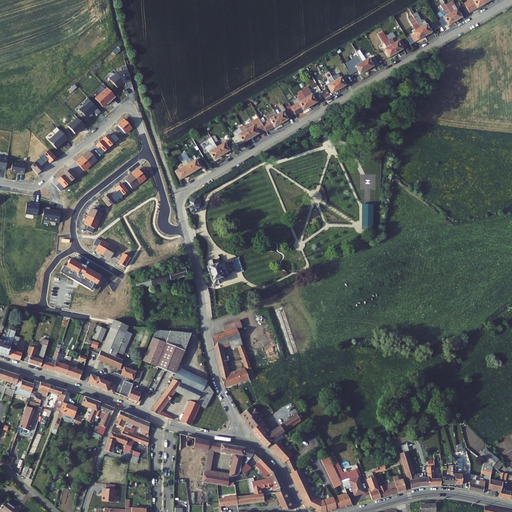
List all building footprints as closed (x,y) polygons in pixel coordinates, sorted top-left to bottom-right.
[(453,1),(452,0),(448,0),(448,1),(451,6),(445,10),(447,13),(445,14),(449,22),(454,19),(455,21),(462,17),(453,1)] [(469,13),(461,0),(455,0),(453,1),(462,17),(469,13)] [(431,32),(438,28),(433,19),(429,21),(426,17),(428,16),(422,7),(418,9),(419,12),(423,18),(426,23),(431,32)] [(441,25),(446,22),(442,15),(437,18),(441,25)] [(425,35),(431,32),(426,23),(420,26),(425,35)] [(402,49),(411,43),(407,34),(397,40),(402,49)] [(395,52),(402,49),(397,40),(391,44),(395,52)] [(372,66),(382,60),(377,52),(370,56),(365,46),(362,48),(372,66)] [(365,70),(372,66),(362,48),(359,50),(360,53),(358,55),(361,61),(360,61),(365,70)] [(117,73),(110,80),(118,89),(123,84),(126,83),(126,86),(132,84),(126,66),(122,68),(121,69),(122,72),(117,73)] [(344,85),(354,79),(348,70),(342,74),(338,66),(334,68),(337,73),(339,77),(344,85)] [(338,88),(344,85),(339,77),(334,79),(333,80),(338,88)] [(331,98),(337,95),(331,86),(326,89),(331,98)] [(314,101),(324,95),(319,87),(314,90),(309,93),(314,101)] [(104,108),(116,97),(107,88),(95,99),(104,108)] [(314,101),(309,93),(295,101),(299,109),(314,101)] [(101,112),(88,99),(85,102),(85,103),(82,106),(84,107),(80,111),(82,113),(81,114),(84,118),(86,117),(88,120),(93,115),(92,114),(94,112),(97,115),(101,112)] [(289,104),(286,99),(281,102),(284,107),(291,104),(290,103),(289,104)] [(284,107),(281,102),(276,104),(277,106),(285,119),(296,112),(295,111),(299,109),(295,101),(291,104),(284,107)] [(269,128),(285,119),(277,106),(269,111),(271,115),(264,119),(269,128)] [(264,119),(261,114),(246,123),(247,123),(254,135),(269,127),(264,119)] [(68,127),(75,134),(80,129),(81,129),(84,126),(77,118),(68,127)] [(134,127),(127,119),(120,125),(123,128),(127,133),(134,127)] [(239,144),(254,135),(247,123),(243,126),(239,128),(241,131),(234,135),(239,144)] [(68,140),(57,127),(52,131),(55,135),(49,141),(57,150),(62,145),(61,144),(64,142),(65,143),(68,140)] [(213,142),(216,140),(213,135),(211,131),(207,133),(213,142)] [(108,135),(102,140),(109,148),(115,142),(110,137),(108,135)] [(103,153),(109,148),(102,140),(96,145),(99,148),(103,153)] [(224,153),(235,146),(231,140),(227,143),(225,141),(219,145),(224,153)] [(216,157),(224,153),(219,145),(211,149),(216,157)] [(40,158),(44,163),(47,160),(50,163),(56,158),(49,150),(40,158)] [(194,170),(204,164),(200,156),(193,160),(187,150),(184,152),(194,170)] [(89,151),(83,157),(90,165),(96,159),(92,154),(89,151)] [(194,170),(184,152),(180,154),(186,164),(177,169),(181,178),(194,170)] [(90,165),(83,157),(77,163),(84,171),(90,165)] [(40,158),(30,166),(38,174),(44,169),(41,166),(44,163),(40,158)] [(25,165),(13,163),(11,172),(24,174),(25,165)] [(68,167),(62,172),(69,180),(75,174),(70,169),(68,167)] [(138,170),(132,175),(138,183),(145,178),(141,173),(138,170)] [(69,180),(62,172),(55,178),(57,181),(62,186),(69,180)] [(138,183),(132,175),(125,180),(127,183),(132,188),(138,183)] [(117,191),(114,194),(118,199),(128,191),(121,183),(115,188),(117,191)] [(377,190),(376,197),(380,197),(381,185),(368,184),(367,189),(377,190)] [(196,201),(197,203),(205,200),(202,191),(201,192),(200,189),(194,191),(195,194),(193,195),(195,201),(196,201)] [(102,199),(108,207),(118,199),(114,194),(110,196),(108,193),(102,199)] [(366,196),(364,217),(371,218),(373,197),(366,196)] [(35,204),(27,202),(25,213),(34,215),(34,216),(37,216),(39,203),(35,203),(35,204)] [(50,208),(44,207),(42,220),(59,223),(60,212),(50,210),(50,208)] [(92,208),(88,216),(98,221),(102,213),(101,213),(95,210),(92,208)] [(98,221),(88,216),(85,224),(88,226),(94,228),(94,229),(98,221)] [(103,254),(108,245),(100,241),(100,242),(96,248),(95,250),(103,254)] [(115,250),(108,245),(103,254),(110,259),(112,256),(115,250)] [(209,257),(215,275),(225,272),(224,267),(229,265),(225,252),(219,254),(218,250),(212,251),(213,256),(209,257)] [(130,258),(123,254),(119,260),(117,263),(125,267),(130,258)] [(64,263),(60,269),(97,291),(106,276),(71,256),(66,264),(64,263)] [(129,280),(131,289),(181,277),(182,281),(187,280),(183,261),(178,262),(179,267),(129,280)] [(224,317),(227,323),(237,319),(242,317),(240,311),(224,317)] [(222,369),(228,380),(249,370),(246,363),(252,361),(250,358),(230,367),(225,339),(235,335),(245,358),(250,356),(237,319),(227,323),(212,329),(212,332),(222,369)] [(108,322),(98,351),(115,358),(116,356),(113,355),(114,352),(120,355),(126,332),(122,331),(125,324),(108,322)] [(93,327),(89,339),(97,343),(102,330),(93,327)] [(154,328),(140,360),(156,367),(162,371),(170,375),(174,366),(190,330),(154,328)] [(129,334),(126,332),(120,355),(121,355),(129,334)] [(0,353),(3,355),(10,336),(3,334),(1,339),(0,338),(0,353)] [(10,334),(10,336),(3,355),(15,359),(19,349),(10,345),(12,340),(14,341),(16,337),(10,334)] [(283,337),(288,352),(297,349),(292,334),(283,337)] [(27,342),(20,360),(35,366),(38,359),(31,357),(35,345),(27,342)] [(41,356),(37,366),(49,370),(55,354),(56,350),(52,349),(48,358),(41,356)] [(98,351),(94,360),(116,370),(119,360),(115,358),(98,351)] [(61,356),(55,354),(49,370),(62,375),(65,366),(58,364),(61,356)] [(67,363),(65,366),(62,375),(75,380),(78,371),(71,368),(72,365),(67,363)] [(172,376),(171,378),(205,391),(199,404),(205,407),(213,391),(205,378),(174,366),(170,375),(172,376)] [(121,367),(118,375),(126,379),(129,380),(132,372),(121,367)] [(156,367),(140,395),(136,402),(135,404),(141,407),(162,371),(156,367)] [(0,390),(11,395),(12,392),(16,382),(19,374),(0,368),(0,390)] [(135,372),(131,379),(136,382),(140,374),(135,372)] [(125,382),(126,379),(118,375),(112,373),(100,376),(99,379),(112,384),(109,392),(124,397),(129,385),(129,384),(125,382)] [(23,376),(19,374),(16,382),(20,383),(19,388),(31,392),(34,383),(22,379),(23,376)] [(109,393),(109,392),(112,384),(99,379),(91,376),(87,385),(109,393)] [(166,387),(148,410),(172,419),(171,416),(171,415),(170,415),(159,411),(174,390),(191,397),(179,421),(189,424),(199,404),(205,391),(171,378),(166,387)] [(35,380),(34,383),(31,392),(29,398),(11,448),(25,453),(35,428),(45,401),(46,396),(43,395),(41,399),(37,397),(39,394),(38,393),(41,382),(35,380)] [(20,383),(16,382),(12,392),(29,398),(31,392),(19,388),(20,383)] [(51,385),(41,382),(38,393),(39,394),(37,397),(41,399),(43,395),(46,396),(51,385)] [(63,389),(51,385),(46,396),(45,401),(47,402),(49,402),(52,394),(59,397),(60,394),(61,395),(63,389)] [(129,385),(124,397),(136,402),(140,395),(136,394),(138,390),(129,385)] [(67,390),(63,389),(61,395),(60,394),(59,397),(55,406),(60,408),(63,402),(67,390)] [(88,409),(84,419),(89,421),(91,415),(97,402),(78,395),(74,403),(88,409)] [(45,401),(35,428),(37,429),(47,402),(45,401)] [(77,407),(63,402),(60,408),(53,426),(58,428),(63,413),(73,418),(76,409),(77,407)] [(100,436),(112,409),(97,402),(91,415),(100,418),(97,425),(96,425),(94,434),(100,436)] [(240,414),(245,421),(256,411),(254,408),(253,409),(250,405),(240,414)] [(78,409),(76,409),(73,418),(72,419),(71,423),(80,427),(83,421),(75,417),(78,409)] [(114,425),(123,428),(128,415),(119,411),(114,425)] [(244,422),(251,430),(263,423),(256,413),(257,412),(256,411),(245,421),(244,422)] [(123,428),(122,432),(121,435),(129,438),(128,439),(149,445),(149,440),(129,434),(132,426),(143,430),(142,434),(149,437),(149,423),(128,415),(123,428)] [(298,415),(281,427),(284,432),(301,420),(298,415)] [(251,430),(254,434),(266,426),(263,423),(251,430)] [(258,436),(258,437),(269,430),(266,426),(254,434),(257,437),(258,436)] [(259,440),(266,447),(272,441),(271,440),(284,432),(281,427),(271,433),(269,430),(258,437),(260,439),(259,440)] [(112,431),(109,439),(116,441),(127,444),(127,442),(128,439),(129,438),(121,435),(112,431)] [(210,441),(178,432),(179,442),(194,446),(193,451),(197,452),(194,476),(216,481),(225,482),(227,474),(209,470),(212,450),(233,453),(227,474),(234,470),(238,466),(241,458),(242,453),(244,446),(210,441)] [(109,439),(105,451),(112,453),(116,441),(109,439)] [(270,448),(283,463),(286,461),(290,457),(292,455),(285,448),(284,449),(278,441),(275,443),(270,448)] [(143,448),(127,442),(127,444),(125,448),(131,450),(136,452),(141,454),(143,448)] [(412,476),(413,482),(431,479),(430,470),(420,472),(419,469),(417,469),(410,443),(403,445),(411,476),(412,476)] [(256,449),(244,446),(242,453),(246,454),(242,458),(245,460),(247,458),(252,453),(256,449)] [(276,468),(256,449),(252,453),(256,457),(253,459),(265,471),(276,468)] [(140,456),(141,454),(136,452),(133,464),(137,465),(140,456)] [(320,459),(334,488),(342,484),(341,481),(334,468),(327,455),(320,459)] [(250,461),(247,458),(245,460),(240,464),(243,468),(250,461)] [(370,484),(373,494),(382,491),(380,482),(377,475),(375,469),(374,466),(385,462),(388,461),(387,458),(369,465),(371,472),(369,473),(372,483),(370,484)] [(288,465),(292,473),(298,470),(293,461),(292,461),(287,463),(288,465)] [(446,471),(445,478),(458,480),(460,462),(454,461),(453,472),(446,471)] [(21,463),(17,476),(21,477),(24,467),(26,465),(21,463)] [(395,479),(393,479),(395,487),(408,484),(402,464),(391,467),(395,479)] [(429,464),(430,470),(431,479),(443,480),(444,471),(436,470),(435,464),(429,464)] [(338,465),(334,468),(341,481),(349,478),(352,486),(351,487),(355,496),(363,493),(358,477),(357,478),(355,472),(347,475),(346,471),(342,472),(338,465)] [(375,469),(377,475),(383,473),(388,471),(386,466),(375,469)] [(286,489),(276,468),(265,471),(264,471),(266,483),(273,482),(272,479),(275,478),(280,490),(286,489)] [(492,475),(490,484),(503,487),(508,470),(504,468),(501,478),(492,475)] [(317,511),(326,511),(337,509),(337,508),(334,499),(333,497),(322,501),(315,497),(313,493),(313,494),(305,479),(306,478),(301,469),(298,470),(292,473),(291,474),(295,483),(296,483),(298,488),(298,489),(300,493),(301,493),(303,498),(302,499),(305,506),(308,507),(309,505),(318,510),(317,511)] [(508,469),(508,470),(503,487),(501,493),(510,495),(511,488),(511,487),(509,487),(511,479),(509,479),(511,470),(508,469)] [(473,472),(465,470),(464,478),(472,479),(473,473),(473,472)] [(383,473),(377,475),(380,482),(385,481),(383,473)] [(476,473),(473,473),(472,479),(471,485),(485,489),(486,482),(476,479),(477,476),(475,475),(476,473)] [(342,484),(345,489),(351,487),(352,486),(349,478),(341,481),(342,484)] [(388,483),(386,483),(388,489),(395,487),(393,479),(390,480),(391,482),(388,483)] [(386,483),(385,481),(380,482),(382,491),(388,489),(386,483)] [(113,483),(104,484),(104,488),(101,488),(101,501),(115,501),(114,494),(113,494),(113,483)] [(280,490),(278,490),(285,507),(293,506),(286,489),(280,490)] [(265,491),(238,494),(238,500),(265,497),(265,491)] [(341,506),(341,507),(352,504),(347,493),(337,496),(338,498),(341,506)] [(123,495),(122,504),(130,505),(131,496),(123,495)] [(2,498),(0,501),(0,511),(13,511),(17,508),(12,503),(10,505),(2,498)] [(435,505),(421,507),(421,511),(435,511),(436,510),(441,510),(440,502),(435,502),(435,505)]
